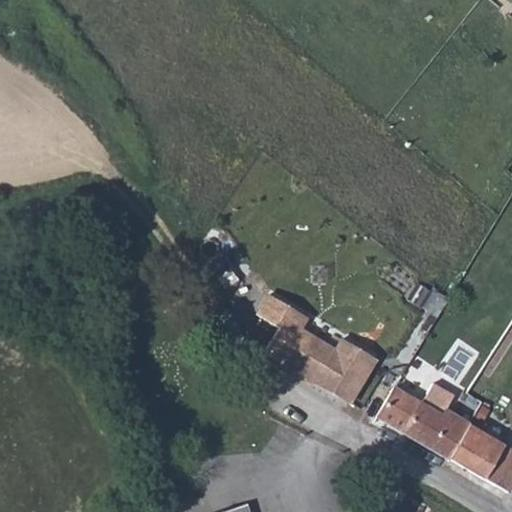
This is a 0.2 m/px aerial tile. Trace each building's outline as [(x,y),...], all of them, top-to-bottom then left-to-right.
[(419,307),(435,315),(444,298),(428,290),(419,307)] [(309,345),(279,325),(267,346),(297,366),(309,345)] [(346,369),(309,345),(297,366),(335,390),(346,369)] [(429,383),(422,395),(403,385),(386,414),(452,452),(470,418),(445,404),(449,394),(429,383)] [(506,438),(470,418),(452,452),(486,471),(506,438)] [(511,483),(511,441),(506,438),(486,471),(511,484),(511,483)] [(255,511),(253,502),(221,511),(255,511)]
